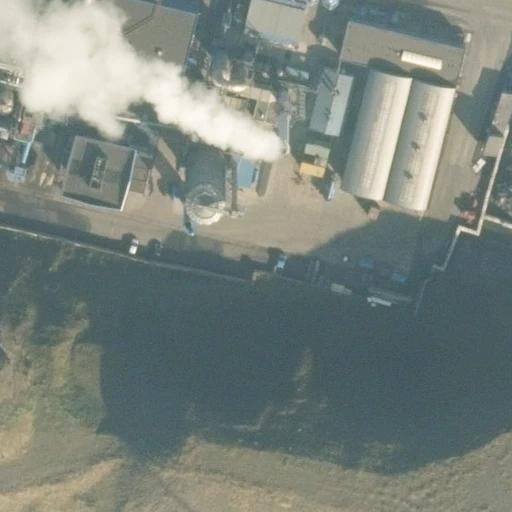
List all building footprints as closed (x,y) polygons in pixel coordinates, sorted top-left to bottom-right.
[(172,97),(195,0),(104,0),(86,76),(172,97)] [(306,0),(275,0),(269,11),(280,17),(267,40),(286,51),(296,33),(294,32),(310,2),(306,0)] [(455,82),(464,43),(348,14),(339,53),(455,82)] [(340,132),(354,73),(323,66),(309,124),(340,132)] [(268,90),(262,114),(295,122),(301,98),(268,90)] [(372,115),(387,117),(390,92),(376,90),(372,115)] [(60,180),(121,194),(125,179),(133,144),(135,134),(74,120),(60,180)] [(315,136),(311,156),(334,160),(338,140),(315,136)] [(144,184),(152,148),(133,144),(125,179),(144,184)] [(258,144),(257,168),(284,169),(285,145),(258,144)] [(243,174),(242,153),(199,154),(200,176),(243,174)]
